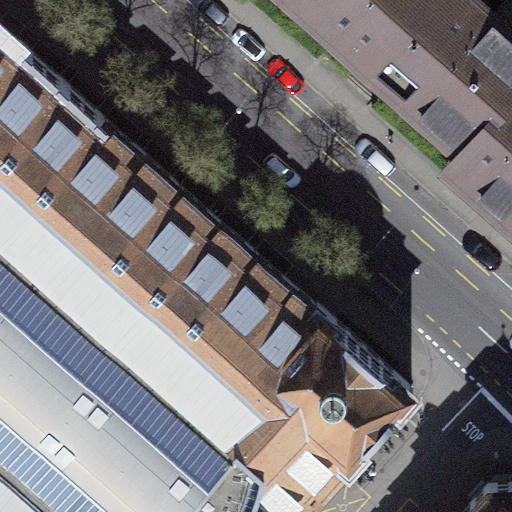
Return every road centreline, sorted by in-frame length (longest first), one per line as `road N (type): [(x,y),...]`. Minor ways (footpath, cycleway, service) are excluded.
road 1 (secondary): [(511,346),(128,0)]
road 2 (residential): [(373,511),(511,356)]
